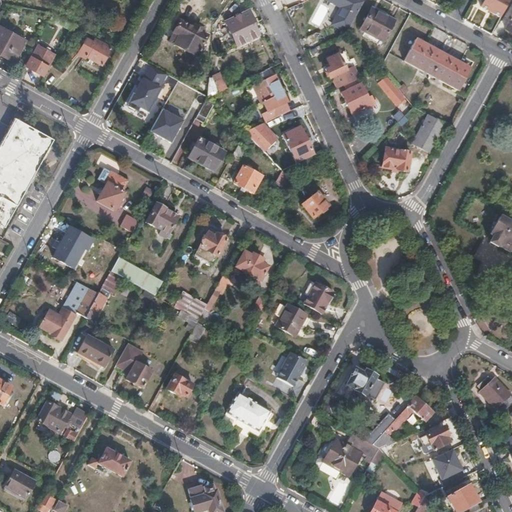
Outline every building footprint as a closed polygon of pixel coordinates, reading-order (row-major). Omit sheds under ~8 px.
[(325,0),(332,4),(333,0),(336,0),(342,3),(330,25),(345,33),(360,6),(353,3),(354,0),(325,0)] [(484,0),(479,8),(500,20),(511,0),(484,0)] [(381,41),(385,34),(392,21),(381,15),(369,8),(365,17),(358,29),(366,34),(381,41)] [(230,35),(251,25),(259,21),(257,18),(250,21),(247,12),(236,17),(224,22),(230,35)] [(199,33),(201,30),(193,26),(191,29),(177,21),(171,33),(177,36),(172,46),(180,50),(194,58),(199,49),(205,36),(199,33)] [(256,37),(251,25),(230,35),(234,46),(256,37)] [(14,54),(21,41),(9,35),(0,29),(0,56),(9,62),(14,54)] [(314,48),(326,42),(320,29),(307,35),(314,48)] [(172,46),(177,36),(171,33),(167,42),(172,46)] [(99,66),(109,49),(91,39),(89,41),(83,38),(73,54),(80,58),(81,55),(99,66)] [(429,76),(441,55),(422,45),(413,40),(406,52),(401,62),(417,70),(429,76)] [(52,57),(37,50),(34,54),(49,62),(52,57)] [(41,77),(49,62),(34,54),(31,60),(28,58),(23,67),(41,77)] [(357,79),(351,67),(344,70),(336,54),(324,59),(328,67),(323,70),(327,79),(330,78),(335,89),(348,83),(357,79)] [(461,81),(468,70),(454,62),(441,55),(429,76),(445,85),(456,91),(461,81)] [(224,90),(221,84),(217,75),(210,78),(211,84),(213,95),(224,90)] [(283,94),(274,76),(264,80),(256,84),(251,86),(259,104),(262,103),(266,111),(260,114),(261,116),(264,123),(271,119),(288,111),(284,104),(286,102),(283,94)] [(386,76),(376,85),(396,108),(406,99),(386,76)] [(147,113),(159,90),(141,79),(128,102),(147,113)] [(373,104),(369,96),(365,98),(359,85),(351,88),(340,94),(343,101),(350,116),(358,112),(373,104)] [(206,115),(212,105),(205,99),(203,102),(194,119),(201,123),(206,115)] [(396,123),(406,113),(401,107),(391,117),(396,123)] [(181,122),(160,110),(148,132),(169,144),(181,122)] [(9,213),(22,190),(34,169),(52,137),(41,131),(13,116),(0,140),(0,224),(2,226),(9,213)] [(243,132),(261,124),(264,123),(261,116),(250,120),(237,126),(243,132)] [(429,154),(444,125),(427,116),(411,144),(429,154)] [(275,140),(261,124),(243,132),(252,142),(268,159),(275,154),(271,150),(272,149),(269,145),(275,140)] [(310,150),(306,141),(301,132),(294,135),(284,140),(287,147),(292,158),(300,154),(310,150)] [(213,168),(221,154),(209,146),(196,140),(191,150),(186,158),(197,165),(211,172),(213,168)] [(237,162),(243,150),(235,146),(229,158),(237,162)] [(406,172),(409,153),(398,151),(384,148),(381,167),(391,169),(406,172)] [(252,187),(258,176),(251,172),(241,166),(237,174),(232,184),(240,188),(249,193),(252,187)] [(281,189),(288,177),(279,171),(273,184),(281,189)] [(112,212),(127,184),(110,174),(95,202),(112,212)] [(311,218),(326,206),(316,193),(301,205),(311,218)] [(166,234),(175,218),(163,211),(163,210),(153,205),(143,223),(152,229),(153,227),(159,230),(166,234)] [(130,233),(137,221),(124,214),(118,226),(130,233)] [(511,241),(511,242),(511,241),(511,225),(498,218),(489,234),(492,236),(490,240),(497,244),(496,245),(507,252),(508,250),(511,252),(511,241)] [(70,267),(82,248),(85,250),(91,240),(68,227),(51,257),(70,267)] [(211,237),(213,234),(213,233),(206,229),(206,230),(203,233),(211,237)] [(169,236),(166,234),(159,230),(156,235),(166,241),(169,236)] [(209,265),(224,240),(219,237),(213,234),(211,237),(203,233),(192,255),(209,265)] [(258,281),(266,267),(259,264),(261,260),(250,255),(249,258),(241,254),(234,268),(258,281)] [(160,283),(123,263),(116,258),(109,271),(119,278),(153,296),(160,283)] [(111,293),(119,278),(109,271),(100,287),(108,292),(111,293)] [(213,300),(225,279),(221,277),(215,287),(204,307),(203,309),(207,312),(213,300)] [(83,318),(96,294),(74,282),(55,315),(46,310),(37,328),(48,334),(47,335),(58,341),(74,313),(83,318)] [(321,316),(332,294),(315,284),(303,306),(321,316)] [(91,322),(108,292),(100,287),(96,294),(83,318),(91,322)] [(204,307),(180,294),(173,307),(179,311),(187,315),(197,321),(203,309),(204,307)] [(258,314),(265,302),(257,297),(250,309),(258,314)] [(293,338),(305,316),(286,305),(274,327),(293,338)] [(194,325),(197,321),(187,315),(184,313),(179,311),(176,317),(188,324),(179,340),(182,342),(179,347),(181,348),(186,340),(194,325)] [(193,344),(201,328),(194,325),(186,340),(193,344)] [(101,368),(110,351),(84,336),(74,353),(101,368)] [(135,364),(140,353),(125,345),(113,366),(121,371),(127,374),(126,377),(124,381),(140,390),(149,372),(135,364)] [(291,387),(300,371),(304,362),(288,354),(274,378),(291,387)] [(364,398),(376,378),(365,372),(364,375),(355,370),(350,377),(352,378),(347,386),(355,391),(354,392),(364,398)] [(185,398),(191,387),(172,377),(164,391),(177,398),(178,395),(185,398)] [(511,400),(511,399),(507,394),(508,393),(494,377),(489,381),(486,377),(476,386),(480,390),(478,392),(492,407),(493,406),(499,412),(511,400)] [(0,404),(9,388),(0,382),(0,404)] [(257,433),(268,412),(255,405),(236,394),(225,415),(231,418),(257,433)] [(424,420),(430,414),(413,397),(405,406),(409,409),(420,420),(424,420)] [(500,414),(511,403),(511,400),(499,412),(500,414)] [(78,430),(86,415),(73,408),(69,416),(46,403),(35,422),(57,434),(61,427),(63,429),(66,428),(68,424),(78,430)] [(403,415),(409,409),(405,406),(399,412),(403,415)] [(399,422),(404,417),(403,415),(399,412),(394,418),(399,422)] [(375,437),(391,421),(386,416),(361,441),(368,445),(375,437)] [(413,435),(399,422),(394,418),(391,421),(375,437),(368,445),(376,450),(385,446),(386,449),(396,444),(413,435)] [(448,443),(446,437),(447,437),(442,427),(419,438),(421,445),(419,447),(421,453),(423,455),(448,443)] [(376,450),(368,445),(361,441),(357,439),(354,446),(372,457),(376,450)] [(346,477),(359,454),(350,450),(333,441),(324,457),(315,459),(312,464),(314,468),(338,482),(342,475),(346,477)] [(388,453),(398,448),(396,444),(386,449),(387,451),(388,453)] [(387,451),(386,449),(385,446),(376,450),(381,454),(387,451)] [(118,476),(126,461),(105,448),(100,456),(98,455),(95,460),(89,458),(86,464),(88,466),(93,469),(96,463),(118,476)] [(461,469),(452,448),(431,457),(440,478),(461,469)] [(377,464),(382,455),(381,454),(376,450),(372,457),(371,460),(377,464)] [(24,501),(34,483),(13,471),(3,490),(24,501)] [(219,511),(220,511),(214,490),(211,491),(210,484),(202,486),(204,493),(201,493),(199,485),(195,486),(194,481),(185,484),(188,497),(188,498),(192,511),(205,507),(206,511),(219,511)] [(461,511),(478,503),(468,485),(445,498),(453,511),(461,511)] [(416,508),(422,498),(416,492),(409,505),(416,508)] [(40,511),(45,511),(52,500),(42,494),(36,505),(32,511),(36,511),(37,510),(40,511)] [(395,511),(399,508),(378,496),(375,502),(392,511),(395,511)] [(426,510),(430,505),(422,498),(416,508),(416,509),(413,511),(422,511),(424,509),(426,510)] [(52,511),(62,511),(65,508),(56,502),(51,511),(52,511)] [(392,511),(375,502),(369,511),(392,511)]
